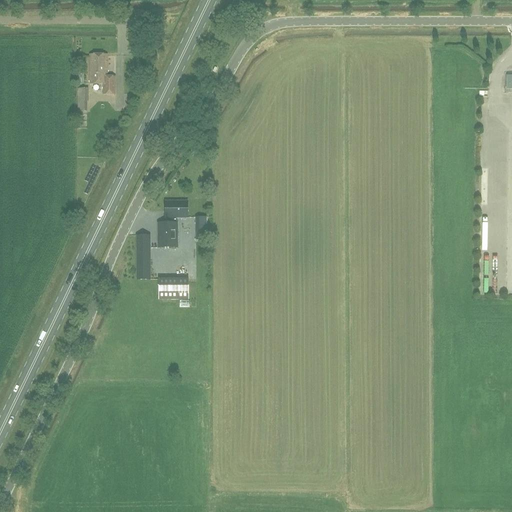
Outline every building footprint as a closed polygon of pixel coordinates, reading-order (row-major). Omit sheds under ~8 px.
[(107,73),(107,55),(90,55),(90,84),(103,84),(103,95),(115,95),(115,77),(107,77),(107,73)] [(165,202),(165,218),(166,218),(166,224),(177,224),(177,218),(187,218),(187,202),(165,202)] [(207,224),(207,218),(196,218),(196,224),(196,240),(207,240),(207,224)] [(177,224),(166,224),(159,224),(159,235),(158,235),(158,248),(177,248),(177,224)] [(136,248),(137,280),(149,280),(149,248),(136,248)] [(188,300),(188,280),(158,280),(158,300),(188,300)]
